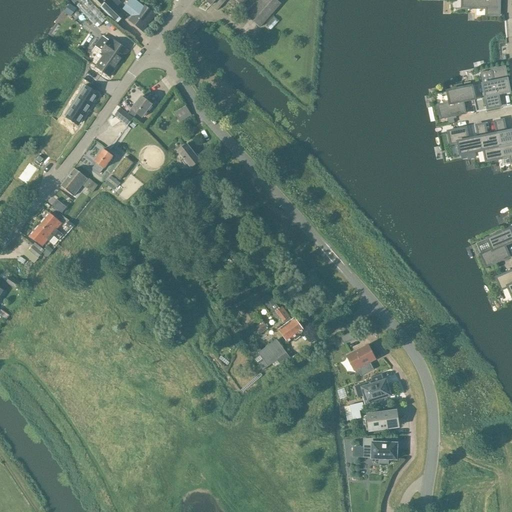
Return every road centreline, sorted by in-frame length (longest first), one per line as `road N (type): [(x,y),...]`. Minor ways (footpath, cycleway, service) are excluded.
road 1 (unclassified): [(423,511),(432,415),(413,353),(150,48)]
road 2 (unclassified): [(0,249),(150,48)]
road 3 (track): [(200,109),(202,138),(220,159),(266,204),(294,215)]
